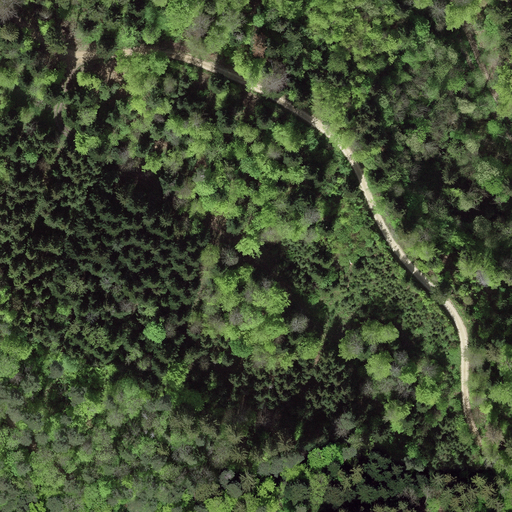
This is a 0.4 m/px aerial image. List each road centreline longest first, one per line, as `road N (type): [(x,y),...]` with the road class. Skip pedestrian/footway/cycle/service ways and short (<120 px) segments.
road 1 (track): [(4,0),(91,41),(183,57),(279,94),(340,142),(390,235),(463,324),(470,411),(511,488)]
road 2 (track): [(407,463),(291,277),(171,189),(63,129),(56,115),(65,62),(0,10)]
road 3 (track): [(0,404),(113,511)]
road 4 (track): [(450,0),(511,120)]
